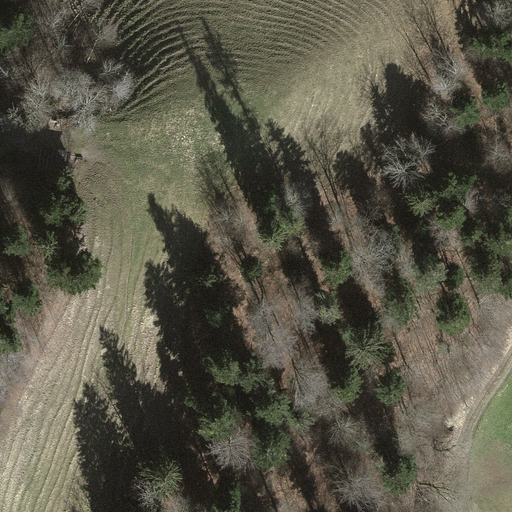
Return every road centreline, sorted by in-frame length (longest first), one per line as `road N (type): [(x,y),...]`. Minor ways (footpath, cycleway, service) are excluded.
road 1 (track): [(0,126),(51,134),(162,109)]
road 2 (track): [(459,511),(477,413),(511,358)]
